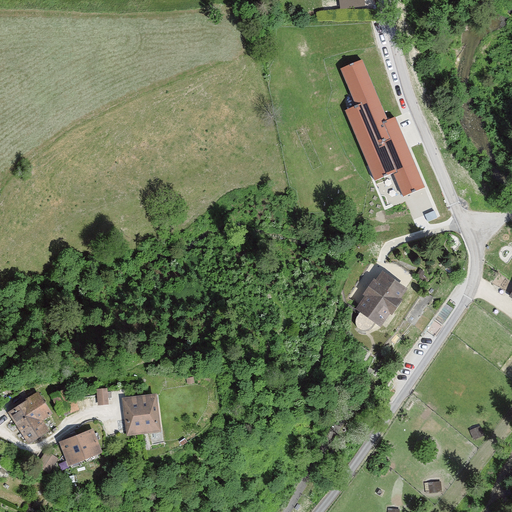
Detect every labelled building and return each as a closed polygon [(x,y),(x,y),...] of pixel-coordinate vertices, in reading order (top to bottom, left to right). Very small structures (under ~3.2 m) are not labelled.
[(360,0),(340,0),(342,9),(362,6),(360,0)] [(362,59),(340,68),(355,106),(344,110),(374,181),(394,173),(404,196),(425,187),(395,117),(388,120),(362,59)] [(408,292),(383,274),(355,312),(380,330),(408,292)] [(106,391),(98,392),(99,406),(108,405),(106,391)] [(62,394),(52,398),(59,417),(77,410),(74,402),(66,405),(62,394)] [(38,397),(10,415),(29,444),(47,432),(41,422),(50,416),(38,397)] [(155,399),(124,403),(128,436),(159,432),(155,399)] [(481,426),(470,431),(473,440),(485,435),(481,426)] [(91,434),(62,445),(70,466),(99,455),(91,434)] [(56,460),(46,454),(39,467),(49,473),(56,460)] [(441,481),(425,483),(426,494),(442,493),(441,481)]
